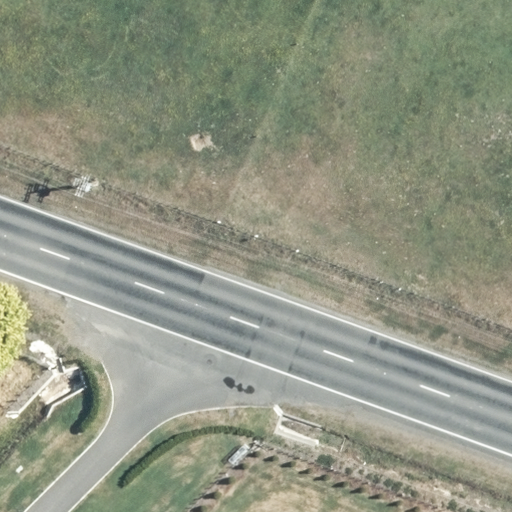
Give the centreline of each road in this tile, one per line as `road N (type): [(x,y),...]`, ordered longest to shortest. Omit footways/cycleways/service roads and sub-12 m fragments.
road 1 (secondary): [(511,414),(0,230)]
road 2 (unknown): [(194,300),(157,379),(28,511)]
